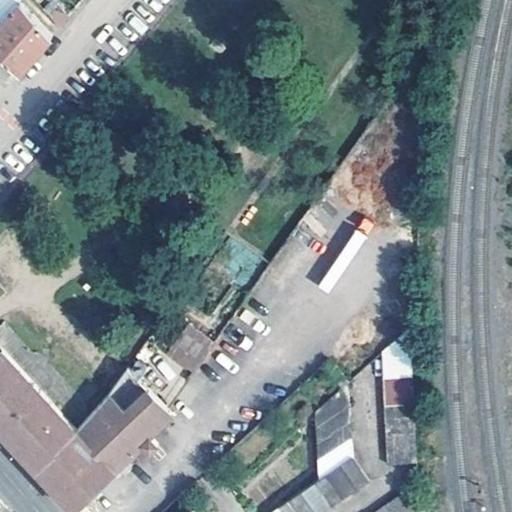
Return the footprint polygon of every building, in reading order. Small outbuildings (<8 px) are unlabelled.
[(15,0),(6,0),(0,6),(0,55),(18,73),(51,36),(15,0)] [(67,18),(53,0),(52,0),(41,11),(58,29),(67,18)] [(215,337),(191,321),(170,351),(193,368),(215,337)] [(382,356),(383,380),(412,379),(412,351),(411,329),(382,356)] [(0,422),(16,407),(0,389),(0,387),(19,369),(0,347),(0,422)] [(0,422),(0,431),(36,470),(81,426),(77,421),(73,425),(19,369),(0,387),(0,389),(16,407),(0,422)] [(171,413),(130,370),(112,396),(148,433),(171,413)] [(384,394),(413,393),(412,379),(383,380),(384,394)] [(317,417),(318,430),(349,411),(348,387),(317,417)] [(413,393),(384,394),(384,408),(414,407),(413,393)] [(81,426),(36,470),(54,490),(73,511),(116,469),(125,460),(141,444),(149,437),(150,435),(148,433),(112,396),(81,426)] [(414,407),(384,408),(385,421),(414,421),(414,407)] [(319,447),(350,428),(349,411),(318,430),(319,447)] [(414,421),(385,421),(386,434),(415,434),(414,421)] [(351,446),(350,428),(319,447),(320,465),(351,446)] [(386,434),(386,449),(417,449),(415,434),(386,434)] [(165,454),(149,437),(141,444),(158,462),(165,454)] [(338,470),(352,462),(351,446),(320,465),(321,480),(328,477),(338,470)] [(417,449),(386,449),(387,460),(417,459),(417,449)] [(131,467),(125,460),(116,469),(122,476),(131,467)] [(344,479),(355,496),(368,487),(352,462),(338,470),(344,479)] [(355,496),(344,479),(338,470),(328,477),(334,488),(344,503),(355,496)] [(321,480),(315,484),(324,497),(332,511),(344,503),(334,488),(328,477),(321,480)] [(330,511),(332,511),(324,497),(315,484),(302,492),(312,509),(313,511),(330,511)] [(396,501),(402,511),(423,511),(420,485),(396,501)] [(290,500),(297,511),(313,511),(312,509),(302,492),(290,500)] [(297,511),(290,500),(278,507),(281,511),(297,511)] [(402,511),(396,501),(383,509),(385,511),(402,511)]
